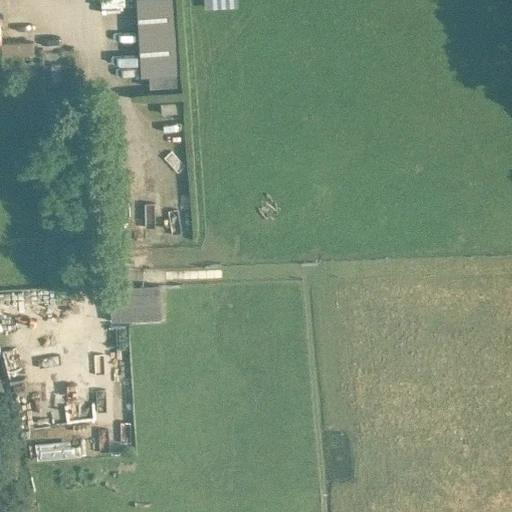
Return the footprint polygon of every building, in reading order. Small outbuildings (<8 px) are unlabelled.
[(188,0),(153,0),(156,87),(191,86),(188,0)] [(125,41),(126,52),(148,49),(146,38),(125,41)] [(0,77),(13,78),(14,58),(0,57),(0,77)] [(37,347),(36,323),(59,322),(58,285),(6,287),(8,348),(37,347)] [(123,288),(124,321),(175,320),(174,286),(123,288)] [(103,368),(109,392),(119,389),(114,365),(103,368)]
